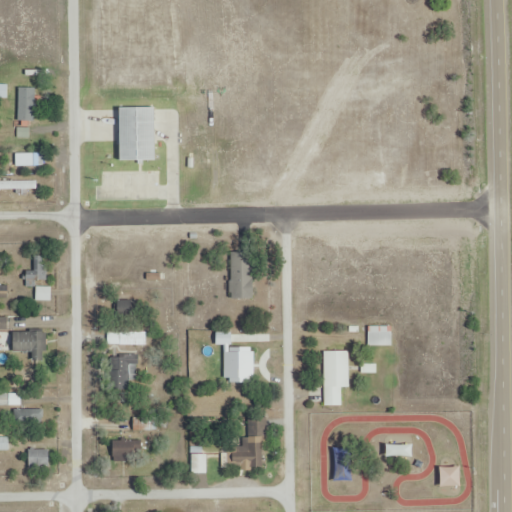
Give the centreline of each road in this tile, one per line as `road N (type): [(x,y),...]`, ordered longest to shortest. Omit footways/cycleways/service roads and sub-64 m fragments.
road 1 (trunk): [(492,0),(503,511)]
road 2 (residential): [(75,0),(85,511)]
road 3 (residential): [(294,511),(294,248),(283,216)]
road 4 (residential): [(294,488),(0,496)]
road 5 (residential): [(283,216),(0,221)]
